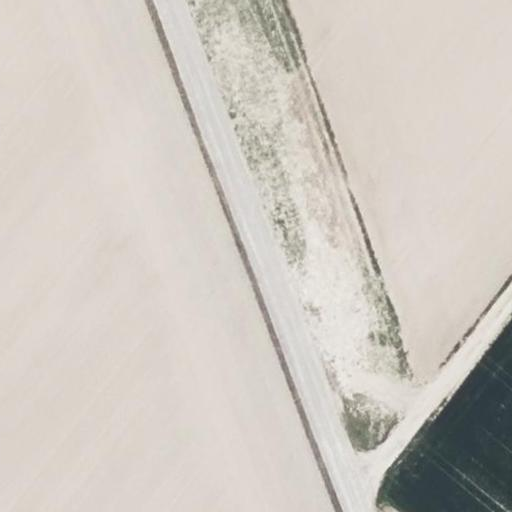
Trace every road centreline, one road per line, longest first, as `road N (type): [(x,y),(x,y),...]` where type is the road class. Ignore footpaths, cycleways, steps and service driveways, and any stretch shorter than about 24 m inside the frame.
road 1 (unclassified): [(361,511),(170,0)]
road 2 (track): [(511,287),(355,495)]
